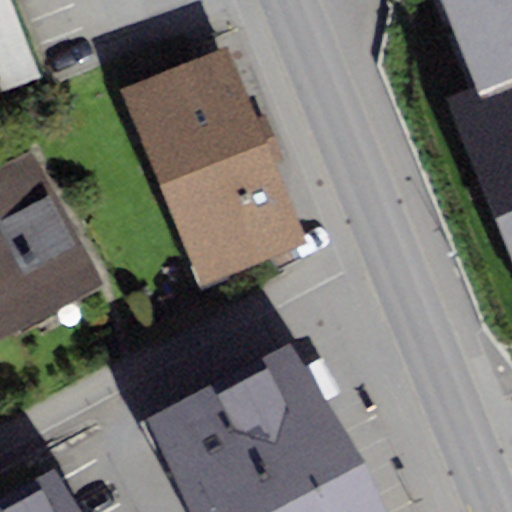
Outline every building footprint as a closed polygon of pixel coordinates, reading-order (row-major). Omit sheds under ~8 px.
[(6,0),(0,0),(0,91),(36,78),(6,0)] [(511,0),(441,0),(475,92),(511,78),(511,0)] [(226,47),(120,90),(201,286),(307,243),(226,47)] [(511,78),(475,92),(450,101),(511,272),(511,78)] [(31,149),(0,166),(0,338),(103,283),(31,149)] [(187,511),(386,511),(364,460),(288,341),(143,418),(187,511)] [(0,511),(82,511),(56,468),(0,497),(0,511)]
